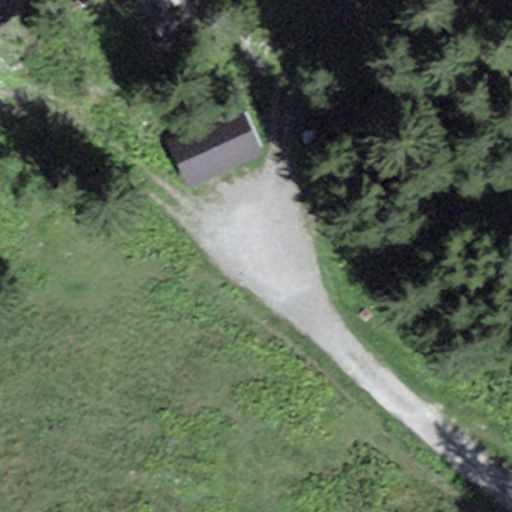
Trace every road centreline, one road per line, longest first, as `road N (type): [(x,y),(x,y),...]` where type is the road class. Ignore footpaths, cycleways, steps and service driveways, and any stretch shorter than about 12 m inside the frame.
road 1 (track): [(65,121),(327,346)]
road 2 (track): [(327,346),(511,492)]
